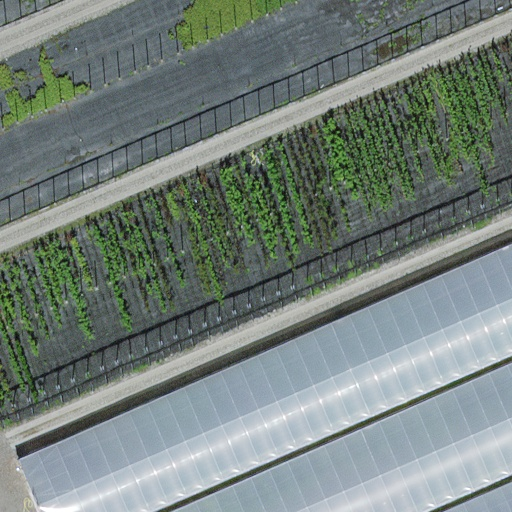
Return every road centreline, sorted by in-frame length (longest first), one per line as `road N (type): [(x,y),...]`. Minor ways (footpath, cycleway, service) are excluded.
road 1 (track): [(0,445),(511,224)]
road 2 (track): [(511,19),(0,238)]
